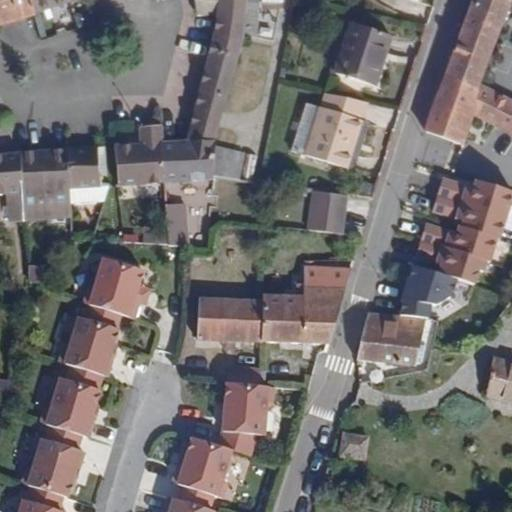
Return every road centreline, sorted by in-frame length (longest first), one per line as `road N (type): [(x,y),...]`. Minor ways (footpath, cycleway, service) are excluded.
road 1 (residential): [(295,511),(455,0)]
road 2 (residential): [(153,387),(118,511)]
